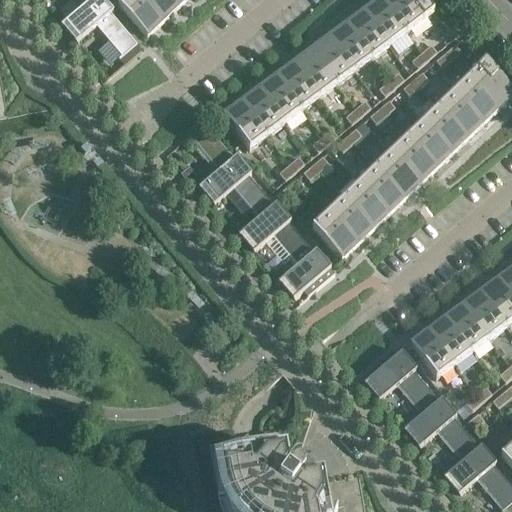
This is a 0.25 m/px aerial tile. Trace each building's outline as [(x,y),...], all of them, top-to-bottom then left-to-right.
[(71,0),(73,1),(59,13),(68,24),(96,0),(71,0)] [(123,60),(137,48),(112,17),(114,15),(100,0),(96,0),(68,24),(64,28),(65,29),(66,28),(79,43),(78,44),(79,45),(97,30),(123,60)] [(164,25),(139,0),(127,0),(118,10),(147,41),(164,25)] [(169,0),(139,0),(164,25),(179,10),(169,0)] [(169,0),(179,10),(189,0),(169,0)] [(407,0),(385,0),(381,3),(407,37),(434,17),(420,3),(414,8),(407,0)] [(381,3),(364,16),(389,50),(391,49),(398,58),(413,46),(407,37),(381,3)] [(364,16),(347,29),(372,63),(389,50),(364,16)] [(372,63),(347,29),(329,41),(355,76),(372,63)] [(329,41),(312,54),(337,89),(355,76),(329,41)] [(421,57),(428,65),(437,57),(431,49),(421,57)] [(446,57),(453,64),(462,56),(456,49),(446,57)] [(337,89),(312,54),(294,67),(320,102),(337,89)] [(418,73),(428,65),(421,57),(412,65),(418,73)] [(453,64),(446,57),(437,65),(443,72),(453,64)] [(511,93),(485,66),(469,82),(499,113),(511,99),(511,93)] [(294,67),(277,80),(302,115),(320,102),(294,67)] [(388,85),(395,93),(405,84),(398,77),(388,85)] [(413,85),(419,93),(429,84),(423,77),(413,85)] [(302,115),(277,80),(259,93),(285,127),(302,115)] [(469,82),(453,97),(483,128),(499,113),(469,82)] [(385,101),(395,93),(388,85),(379,93),(385,101)] [(419,93),(413,85),(403,93),(410,101),(419,93)] [(259,93),(242,106),(268,140),(285,127),(259,93)] [(453,97),(438,112),(467,143),(483,128),(453,97)] [(355,113),(362,121),(371,112),(365,105),(355,113)] [(380,113),(386,121),(396,112),(390,105),(380,113)] [(268,140),(242,106),(224,119),(249,154),(268,140)] [(438,112),(422,127),(452,158),(467,143),(438,112)] [(352,129),(362,121),(355,113),(345,121),(352,129)] [(386,121),(380,113),(370,121),(377,129),(386,121)] [(392,128),(386,121),(377,129),(383,136),(392,128)] [(407,142),(436,173),(452,158),(422,127),(407,142)] [(204,190),(206,193),(217,206),(216,207),(216,208),(234,193),(249,180),(251,178),(237,161),(234,163),(208,132),(194,145),(220,175),(202,190),(202,191),(204,190)] [(322,141),(328,149),(338,141),(332,133),(322,141)] [(347,141),(353,149),(363,141),(356,133),(347,141)] [(319,157),(328,149),(322,141),(312,149),(319,157)] [(353,149),(347,141),(337,149),(343,157),(353,149)] [(407,142),(391,157),(421,188),(436,173),(407,142)] [(375,172),(395,193),(405,203),(421,188),(391,157),(375,172)] [(289,169),(295,177),(305,168),(299,161),(289,169)] [(314,169),(320,177),(330,169),(323,161),(314,169)] [(286,185),(295,177),(289,169),(279,177),(286,185)] [(320,177),(314,169),(304,177),(310,185),(320,177)] [(405,203),(395,193),(375,172),(360,187),(389,218),(405,203)] [(274,210),(260,193),(249,180),(234,193),(259,222),(241,237),(242,238),(243,237),(257,253),(255,254),(256,255),(274,240),(289,227),(291,225),(276,208),(274,210)] [(389,218),(360,187),(344,202),(374,233),(389,218)] [(287,191),(277,200),(283,207),(293,198),(287,191)] [(344,202),(328,217),(358,248),(374,233),(344,202)] [(358,248),(328,217),(312,232),(342,263),(358,248)] [(274,240),(265,247),(283,268),(292,261),(299,269),(281,284),(282,285),(283,284),(296,300),(295,301),(296,302),(305,294),(309,299),(335,278),(330,273),(331,272),(316,255),(314,257),(289,227),(274,240)] [(511,273),(498,284),(511,302),(511,273)] [(511,326),(511,302),(498,284),(481,297),(506,331),(511,326)] [(481,297),(463,309),(489,344),(506,331),(481,297)] [(489,344),(463,309),(446,322),(472,357),(489,344)] [(446,322),(429,335),(454,370),(472,357),(446,322)] [(454,370),(429,335),(410,349),(436,383),(454,370)] [(424,418),(439,405),(414,376),(417,374),(402,356),(367,386),(368,387),(369,386),(382,401),(381,402),(382,403),(399,388),(424,418)] [(511,381),(511,374),(509,371),(499,379),(506,387),(511,381)] [(502,397),(509,405),(511,402),(511,389),(502,397)] [(486,390),(476,399),(482,406),(492,398),(486,390)] [(509,405),(502,397),(492,406),(499,413),(509,405)] [(482,406),(476,399),(467,407),(473,415),(482,406)] [(439,435),(464,465),(479,453),(454,423),(456,421),(442,403),(439,405),(424,418),(407,433),(407,434),(409,433),(422,449),(421,450),(421,451),(439,435)] [(478,417),(468,426),(474,433),(485,425),(478,417)] [(364,511),(359,478),(323,485),(323,484),(320,484),(320,479),(319,477),(319,475),(317,472),(316,470),(314,468),(312,465),(310,464),(307,462),(305,461),(302,460),(299,459),(296,459),(293,459),(286,460),(286,458),(285,458),(281,434),(210,447),(219,497),(223,511),(364,511)] [(511,449),(501,461),(511,472),(511,449)] [(504,511),(505,511),(511,506),(511,491),(494,470),(496,468),(481,451),(479,453),(464,465),(446,480),(447,481),(448,480),(461,496),(460,497),(461,498),(479,482),(504,511)]
